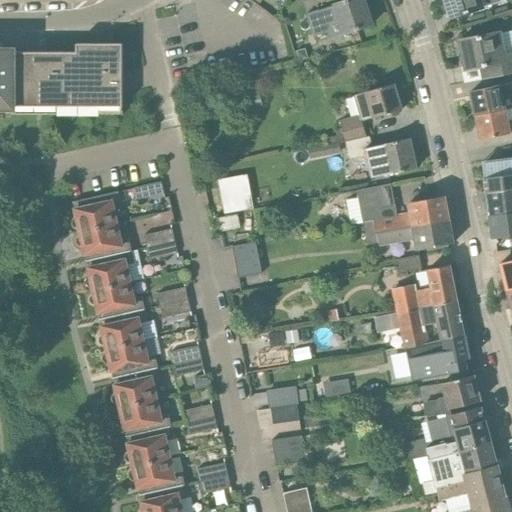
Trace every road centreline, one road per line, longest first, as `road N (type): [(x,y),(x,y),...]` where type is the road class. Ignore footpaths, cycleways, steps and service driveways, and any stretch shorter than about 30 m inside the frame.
road 1 (residential): [(252,511),(140,0)]
road 2 (residential): [(511,393),(483,312),(479,260),(407,0)]
road 3 (residential): [(0,17),(103,10),(127,0)]
